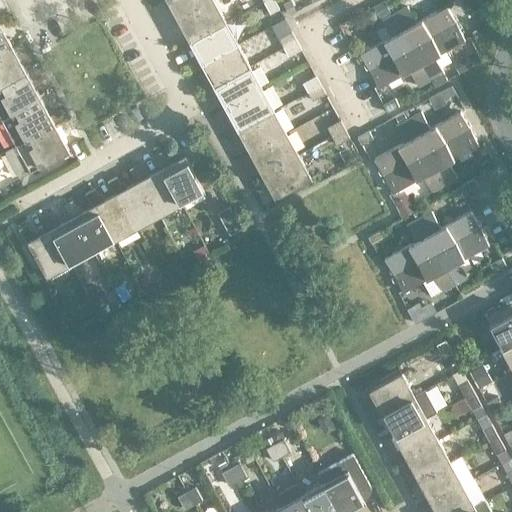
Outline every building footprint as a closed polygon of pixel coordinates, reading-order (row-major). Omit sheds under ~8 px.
[(210,0),(168,0),(178,18),(210,0)] [(226,21),(214,0),(210,0),(178,18),(190,40),(226,21)] [(279,8),(274,0),(264,0),(271,13),(279,8)] [(290,0),(283,0),(282,1),(289,13),(296,9),(290,0)] [(372,7),(378,18),(389,12),(383,1),(372,7)] [(456,22),(446,5),(416,22),(407,6),(394,13),(412,46),(456,22)] [(412,46),(394,13),(382,20),(391,36),(360,53),(369,70),(412,46)] [(271,25),(279,38),(292,32),(284,18),(271,25)] [(238,43),(226,21),(190,40),(203,62),(238,43)] [(465,39),(456,22),(412,46),(431,79),(435,86),(447,79),(440,67),(451,61),(445,50),(465,39)] [(0,52),(12,46),(0,23),(0,52)] [(296,40),(292,32),(279,38),(284,47),(296,40)] [(301,49),(296,40),(284,47),(288,56),(301,49)] [(250,65),(238,43),(203,62),(215,84),(250,65)] [(0,86),(27,72),(12,46),(0,52),(0,86)] [(431,79),(412,46),(369,70),(379,86),(409,70),(418,86),(431,79)] [(475,50),(463,56),(469,66),(481,60),(475,50)] [(262,88),(250,65),(215,84),(227,107),(262,88)] [(41,98),(27,72),(0,86),(0,115),(2,119),(41,98)] [(321,84),(316,76),(303,83),(308,92),(321,84)] [(325,93),(321,84),(308,92),(312,100),(325,93)] [(452,85),(440,92),(444,100),(456,93),(452,85)] [(274,110),(262,88),(227,107),(239,129),(274,110)] [(55,124),(41,98),(2,119),(17,145),(55,124)] [(383,105),(388,113),(399,106),(395,98),(383,105)] [(286,132),(274,110),(239,129),(251,151),(286,132)] [(470,128),(460,111),(430,128),(421,112),(408,119),(426,152),(470,128)] [(404,113),(396,117),(399,123),(407,119),(404,113)] [(426,152),(408,119),(396,125),(404,141),(374,158),(383,175),(426,152)] [(344,128),(340,120),(327,127),(331,135),(344,128)] [(70,150),(55,124),(17,145),(31,171),(70,150)] [(349,137),(344,128),(331,135),(336,144),(349,137)] [(479,145),(470,128),(426,152),(444,184),(457,177),(448,161),(479,145)] [(373,138),(369,130),(357,137),(361,145),(373,138)] [(298,155),(286,132),(251,151),(263,174),(298,155)] [(152,156),(159,170),(163,168),(182,203),(205,190),(197,175),(186,155),(168,165),(161,152),(152,156)] [(444,184),(426,152),(383,175),(393,192),(423,175),(432,191),(444,184)] [(311,177),(298,155),(263,174),(276,196),(311,177)] [(129,169),(137,182),(140,180),(159,215),(182,203),(163,168),(159,170),(146,177),(138,164),(129,169)] [(204,171),(197,175),(205,190),(213,186),(204,171)] [(108,181),(115,194),(119,192),(138,227),(159,215),(140,180),(137,182),(124,189),(117,176),(108,181)] [(478,186),(473,178),(462,185),(466,193),(478,186)] [(466,193),(462,185),(450,191),(454,199),(466,193)] [(85,193),(92,206),(96,204),(115,239),(138,227),(119,192),(115,194),(101,201),(94,188),(85,193)] [(63,205),(71,218),(74,217),(93,251),(115,239),(96,204),(92,206),(79,214),(72,200),(63,205)] [(431,211),(419,218),(437,251),(480,227),(471,210),(440,227),(431,211)] [(41,217),(49,230),(52,228),(71,263),(93,251),(74,217),(71,218),(57,226),(50,212),(41,217)] [(241,226),(234,214),(222,221),(228,232),(241,226)] [(437,251),(419,218),(406,225),(415,241),(384,257),(394,274),(437,251)] [(30,241),(35,252),(26,257),(33,271),(43,266),(49,276),(71,263),(52,228),(49,230),(35,238),(28,224),(19,229),(26,243),(30,241)] [(489,244),(480,227),(437,251),(455,284),(467,277),(459,261),(489,244)] [(384,237),(379,230),(367,236),(372,244),(384,237)] [(455,284),(437,251),(394,274),(403,291),(423,280),(432,296),(455,284)] [(506,265),(502,258),(490,264),(494,272),(506,265)] [(167,277),(178,271),(172,260),(161,266),(167,277)] [(144,287),(152,283),(146,272),(138,276),(144,287)] [(419,303),(407,309),(412,317),(423,310),(419,303)] [(511,311),(489,324),(502,347),(511,341),(511,311)] [(452,352),(445,339),(436,344),(443,357),(452,352)] [(511,341),(502,347),(511,366),(511,341)] [(491,381),(482,366),(470,373),(478,388),(491,381)] [(370,389),(383,412),(414,396),(401,373),(370,389)] [(474,391),(467,379),(458,384),(465,396),(474,391)] [(424,390),(414,396),(383,412),(395,435),(426,418),(436,412),(424,390)] [(481,404),(474,391),(465,396),(472,409),(481,404)] [(503,404),(497,394),(485,401),(490,410),(503,404)] [(430,425),(426,418),(395,435),(407,457),(438,440),(430,425)] [(498,436),(491,424),(482,429),(489,441),(498,436)] [(511,428),(503,433),(509,444),(511,442),(511,428)] [(274,443),(284,437),(280,431),(275,429),(269,433),(274,443)] [(505,449),(498,436),(489,441),(496,454),(505,449)] [(290,451),(283,438),(274,443),(281,456),(290,451)] [(450,462),(438,440),(407,457),(419,479),(450,462)] [(281,456),(274,443),(265,448),(272,461),(281,456)] [(352,453),(319,471),(325,482),(340,511),(343,511),(364,501),(358,490),(369,485),(352,453)] [(219,468),(227,464),(222,456),(214,460),(219,468)] [(246,475),(239,462),(230,467),(237,480),(246,475)] [(462,484),(450,462),(419,479),(431,501),(462,484)] [(237,480),(230,467),(221,472),(228,485),(237,480)] [(340,511),(325,482),(302,494),(312,511),(340,511)] [(463,511),(474,506),(462,484),(431,501),(436,511),(463,511)] [(202,500),(195,487),(185,492),(193,505),(202,500)] [(193,505),(185,492),(177,496),(184,510),(193,505)] [(312,511),(302,494),(280,506),(283,511),(312,511)] [(491,511),(485,501),(474,506),(463,511),(491,511)]
